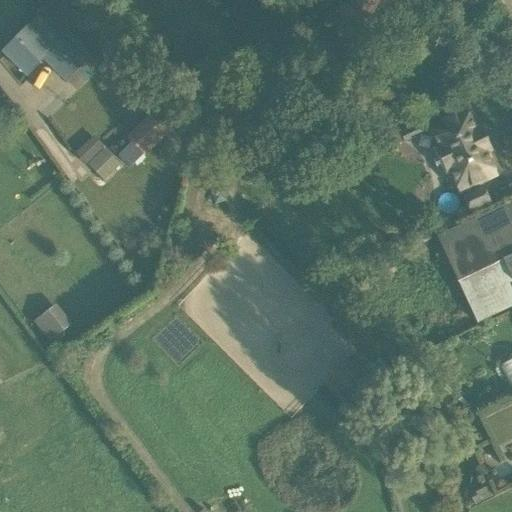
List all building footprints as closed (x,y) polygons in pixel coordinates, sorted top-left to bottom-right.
[(466,20),(456,0),(430,0),(445,30),(466,20)] [(92,76),(36,20),(14,42),(1,55),(26,79),(42,63),(64,85),(66,83),(76,93),(92,76)] [(449,177),(467,215),(489,204),(480,184),(494,177),(484,155),(489,152),(479,131),(474,134),(464,112),(425,130),(438,159),(433,161),(441,180),(449,177)] [(164,137),(147,118),(124,139),(130,146),(118,156),(129,168),(164,137)] [(102,150),(92,138),(73,155),(83,167),(102,150)] [(101,183),(119,167),(104,151),(87,167),(101,183)] [(511,201),(454,230),(435,240),(478,326),(511,309),(511,296),(507,286),(511,283),(511,201)] [(429,226),(435,240),(454,230),(448,217),(429,226)] [(35,320),(48,341),(73,326),(60,304),(35,320)] [(511,361),(501,367),(511,388),(511,361)]
